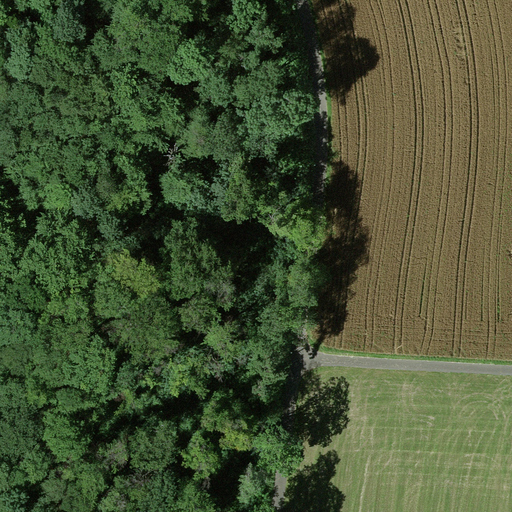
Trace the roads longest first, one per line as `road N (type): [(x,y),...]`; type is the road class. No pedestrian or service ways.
road 1 (track): [(277,511),(326,146),(310,0)]
road 2 (track): [(511,371),(298,356)]
